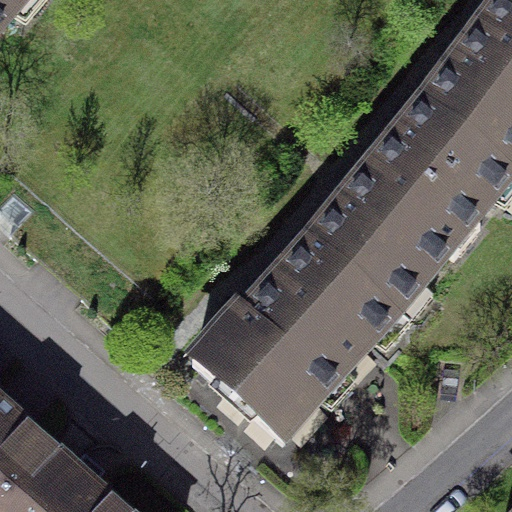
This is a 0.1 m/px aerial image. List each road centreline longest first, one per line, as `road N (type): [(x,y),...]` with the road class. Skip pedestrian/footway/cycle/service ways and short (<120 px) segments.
road 1 (residential): [(230,511),(0,304)]
road 2 (residential): [(410,511),(511,423)]
